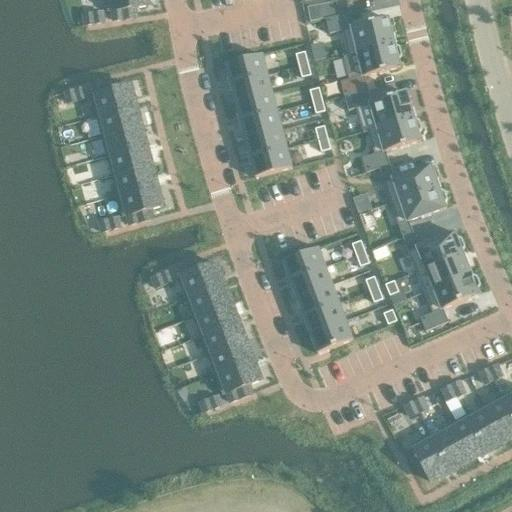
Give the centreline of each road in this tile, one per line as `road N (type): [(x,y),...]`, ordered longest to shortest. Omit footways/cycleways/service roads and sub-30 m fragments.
road 1 (residential): [(174,0),(231,234),(299,388),(323,399),(511,334)]
road 2 (residential): [(401,0),(445,148),(511,303)]
